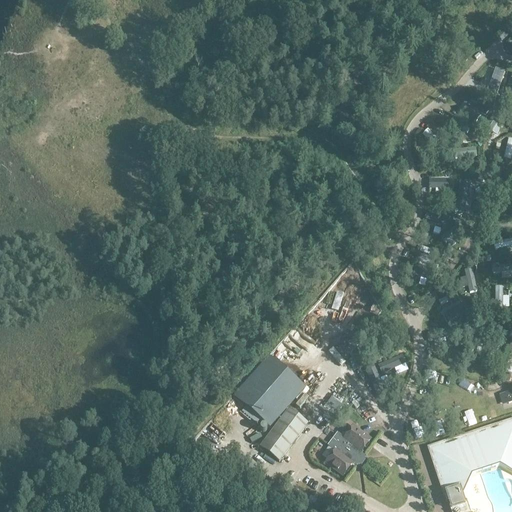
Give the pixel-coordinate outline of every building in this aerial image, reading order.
[(486,96),(494,99),(503,73),(495,70),(486,96)] [(479,117),(466,108),(460,118),(473,126),(479,117)] [(490,138),(493,120),(486,118),(483,137),(490,138)] [(432,124),(427,129),(443,145),(448,140),(432,124)] [(510,160),(511,152),(511,139),(508,139),(503,159),(510,160)] [(453,160),(476,157),(475,149),(452,151),(453,160)] [(450,180),(429,180),(429,190),(450,190),(450,180)] [(460,184),(455,207),(464,209),(470,186),(460,184)] [(427,219),(446,225),(448,218),(429,212),(427,219)] [(458,225),(440,238),(444,243),(462,230),(458,225)] [(511,265),(491,267),(492,274),(511,273),(511,265)] [(427,281),(429,272),(418,269),(416,278),(427,281)] [(452,326),(427,334),(430,343),(455,335),(452,326)] [(344,332),(338,342),(343,345),(350,335),(344,332)] [(302,345),(299,348),(309,355),(311,352),(302,345)] [(379,366),(382,374),(407,364),(403,355),(379,366)] [(271,429),(307,389),(270,356),(234,396),(271,429)] [(349,356),(345,358),(353,371),(357,369),(349,356)] [(375,367),(367,371),(378,396),(386,392),(375,367)] [(260,448),(279,463),(309,424),(289,409),(260,448)] [(361,431),(378,427),(376,418),(358,423),(361,431)] [(511,421),(428,449),(446,503),(448,502),(451,511),(454,511),(466,508),(462,497),(472,478),(500,469),(511,475),(511,421)] [(329,447),(321,457),(327,461),(325,464),(343,477),(352,465),(353,465),(354,464),(357,466),(361,465),(364,461),(364,457),(361,455),(362,453),(361,453),(371,440),(353,427),(344,439),(337,434),(328,447),(329,447)] [(248,460),(236,454),(232,462),(244,468),(248,460)] [(311,497),(308,503),(314,507),(317,501),(311,497)]
